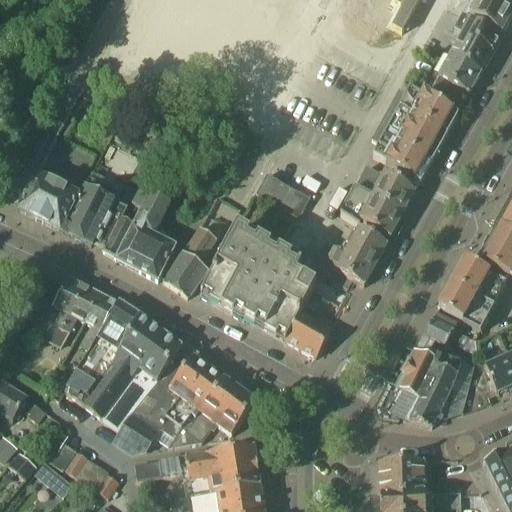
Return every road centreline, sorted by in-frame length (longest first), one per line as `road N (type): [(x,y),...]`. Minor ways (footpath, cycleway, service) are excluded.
road 1 (unclassified): [(511,73),(326,403)]
road 2 (residential): [(326,403),(0,233)]
road 3 (unclassified): [(349,428),(511,122)]
road 4 (residential): [(315,231),(436,0)]
road 5 (residential): [(46,143),(127,0)]
road 6 (residential): [(349,428),(379,445),(465,449)]
